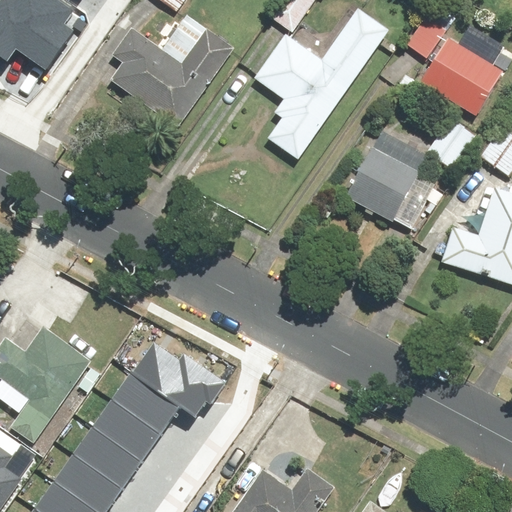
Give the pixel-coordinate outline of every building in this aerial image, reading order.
[(16,0),(0,0),(0,62),(4,58),(10,62),(21,46),(47,64),(75,25),(66,19),(75,8),(64,0),(18,0),(18,1),(16,0)] [(164,0),(177,9),(183,0),(164,0)] [(313,0),(279,0),(269,16),(292,32),(313,0)] [(305,159),(393,29),(363,9),(328,59),(291,33),(259,80),(289,100),(280,113),(287,118),(273,138),(305,159)] [(450,29),(429,13),(405,45),(426,61),(450,29)] [(127,63),(115,80),(180,128),(240,47),(213,27),(186,64),(137,29),(117,56),(127,63)] [(510,71),(452,37),(425,82),(483,116),(510,71)] [(454,116),(429,149),(451,166),(476,133),(454,116)] [(511,124),(505,120),(480,153),(507,173),(511,166),(511,124)] [(426,173),(376,148),(352,196),(402,221),(426,173)] [(511,282),(511,191),(499,188),(485,236),(458,228),(447,263),(511,282)] [(98,364),(48,326),(29,351),(11,338),(0,353),(0,375),(34,401),(14,428),(37,445),(98,364)] [(156,343),(133,376),(178,408),(194,419),(207,400),(212,404),(226,383),(184,354),(180,360),(156,343)] [(133,376),(128,373),(109,401),(159,435),(178,408),(133,376)] [(159,435),(109,401),(90,428),(140,463),(159,435)] [(140,463),(90,428),(71,456),(120,490),(140,463)] [(0,511),(3,511),(26,479),(10,467),(17,457),(0,445),(0,511)] [(105,511),(120,490),(71,456),(51,484),(92,511),(105,511)] [(296,490),(266,469),(236,511),(321,511),(339,487),(311,467),(296,490)] [(92,511),(51,484),(32,511),(33,511),(92,511)] [(392,511),(375,500),(366,511),(392,511)]
